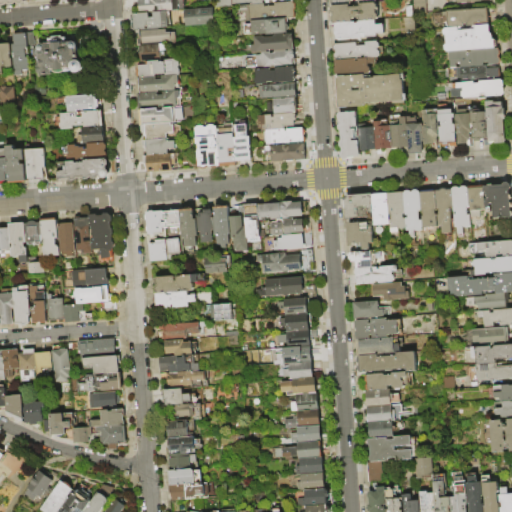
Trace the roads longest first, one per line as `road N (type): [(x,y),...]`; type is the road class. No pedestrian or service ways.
road 1 (residential): [(111,0),(150,511)]
road 2 (residential): [(511,166),(0,205)]
road 3 (residential): [(313,0),(352,511)]
road 4 (residential): [(147,469),(0,426)]
road 5 (residential): [(137,329),(0,341)]
